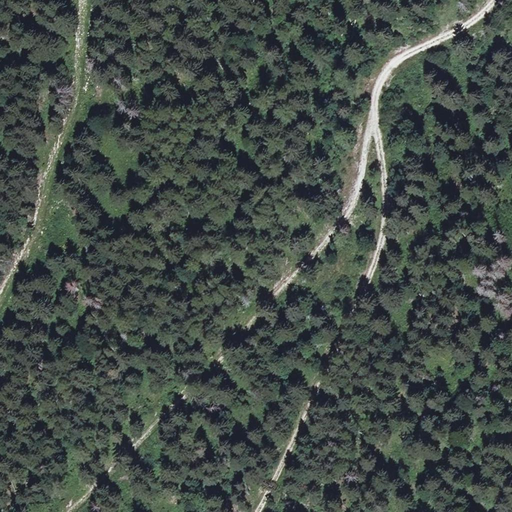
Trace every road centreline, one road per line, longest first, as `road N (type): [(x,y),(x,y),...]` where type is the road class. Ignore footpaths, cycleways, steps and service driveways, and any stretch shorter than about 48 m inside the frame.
road 1 (track): [(373,123),(344,222),(71,511)]
road 2 (track): [(257,511),(379,250),(384,187),(373,123)]
road 3 (track): [(373,123),(396,62),(456,33),(495,0)]
